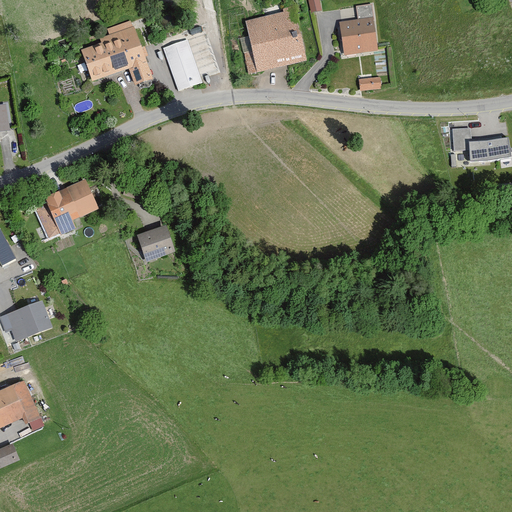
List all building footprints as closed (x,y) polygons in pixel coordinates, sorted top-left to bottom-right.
[(320,0),(309,0),(312,11),(322,8),(320,0)] [(371,6),(357,8),(359,20),(341,23),(345,54),(377,49),(371,6)] [(294,12),(248,23),(252,36),(241,39),(250,73),(306,59),(294,12)] [(103,44),(84,51),(94,78),(130,65),(136,82),(152,77),(134,27),(101,39),(103,44)] [(201,81),(187,41),(165,48),(179,89),(201,81)] [(379,78),(361,80),(361,90),(380,88),(379,78)] [(0,130),(10,129),(6,102),(0,103),(0,130)] [(470,126),(452,128),(455,150),(469,149),(470,159),(509,155),(507,135),(471,139),(470,126)] [(129,181),(124,194),(139,199),(143,185),(129,181)] [(88,183),(48,201),(59,230),(102,212),(88,183)] [(16,255),(0,226),(0,257),(2,262),(16,255)] [(168,230),(139,237),(148,263),(176,254),(168,230)] [(41,302),(1,318),(6,330),(12,328),(17,340),(51,327),(41,302)] [(23,383),(0,393),(0,426),(26,415),(32,427),(41,423),(23,383)] [(18,460),(12,446),(0,451),(0,463),(1,467),(18,460)]
